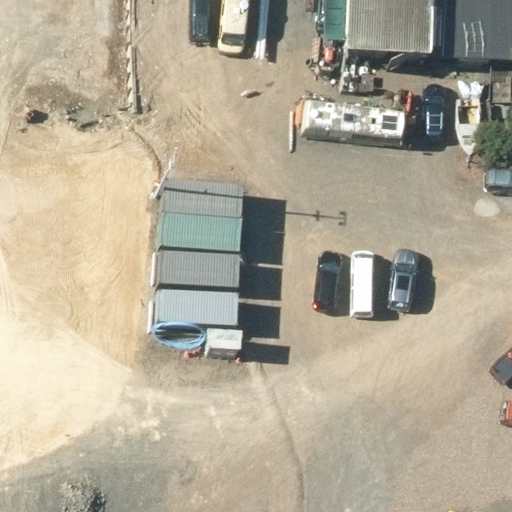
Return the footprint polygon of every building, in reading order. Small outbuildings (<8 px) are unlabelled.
[(218,99),(217,0),(59,0),(59,103),(136,104),(135,99),(218,99)] [(511,0),(347,0),(346,44),(511,52),(511,0)] [(145,357),(225,360),(227,329),(261,330),(262,309),(248,309),(252,202),(162,199),(161,221),(157,221),(156,233),(108,232),(104,319),(113,319),(112,347),(146,348),(145,357)] [(176,499),(184,417),(120,411),(112,493),(176,499)] [(91,511),(92,486),(46,485),(45,511),(91,511)]
